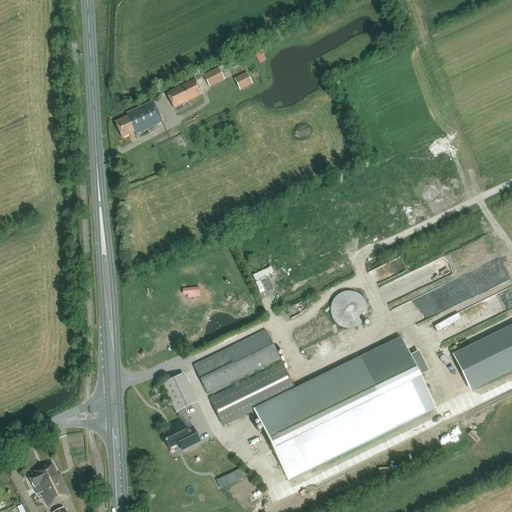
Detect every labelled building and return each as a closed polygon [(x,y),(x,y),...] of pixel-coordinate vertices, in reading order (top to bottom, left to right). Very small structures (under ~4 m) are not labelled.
[(261,67),(267,62),(263,56),(265,55),(262,51),(254,57),(261,67)] [(224,80),(218,68),(203,76),(209,88),(224,80)] [(247,73),(234,79),(240,91),(252,85),(247,73)] [(167,94),(174,108),(201,95),(194,81),(167,94)] [(153,102),(126,114),(128,117),(115,123),(122,138),(134,132),(135,135),(162,122),(153,102)] [(255,281),(273,273),(271,267),(253,276),(255,281)] [(193,288),(182,289),(183,295),(188,295),(188,298),(194,298),(193,288)] [(366,318),(367,315),(367,313),(367,310),(367,307),(366,304),(365,302),(364,300),(362,297),(360,296),(357,294),(355,293),(352,292),(349,292),(347,292),(344,293),(341,294),(338,296),(335,298),(334,300),(332,302),(331,305),(330,308),(330,311),(330,313),(331,316),(332,319),(334,321),(335,323),(338,325),(340,327),(343,328),(345,329),(348,329),(351,329),(353,328),(356,327),(358,326),(361,325),(363,323),(364,320),(366,318)] [(511,318),(449,349),(467,385),(511,362),(511,318)] [(236,386),(209,399),(223,427),(254,411),(287,480),(433,408),(400,340),(295,391),(282,364),(240,384),(238,381),(280,360),(265,331),(193,366),(208,396),(234,383),(236,386)] [(176,413),(197,403),(183,374),(162,384),(176,413)] [(184,450),(199,442),(192,427),(185,430),(181,422),(172,426),(173,429),(161,434),(169,449),(178,444),(181,448),(182,450),(184,450)] [(409,444),(412,449),(413,448),(418,457),(423,454),(415,440),(409,444)] [(34,487),(38,495),(42,492),(50,508),(63,501),(63,500),(71,496),(60,474),(57,475),(52,464),(34,472),(35,473),(28,477),(33,487),(34,487)] [(241,470),(226,477),(230,484),(244,477),(241,470)]
